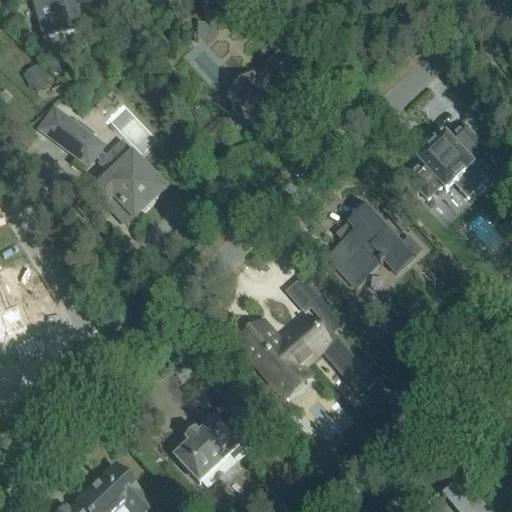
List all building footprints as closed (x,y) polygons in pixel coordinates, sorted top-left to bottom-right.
[(73,0),(31,0),(42,38),(81,27),(73,0)] [(295,75),(281,60),(278,57),(254,79),(252,76),(227,100),(233,106),(233,113),(242,123),(246,119),(258,133),(283,110),(271,97),(295,75)] [(103,148),(73,126),(55,113),(41,133),(88,168),(95,159),(102,165),(101,166),(112,177),(94,194),(106,207),(113,200),(134,222),(166,192),(122,146),(108,159),(99,153),(103,148)] [(488,153),(464,127),(450,141),(446,136),(437,145),(435,143),(425,152),(427,154),(418,162),(422,167),(407,180),(427,201),(442,188),(446,192),(453,186),(467,200),(487,181),(474,167),(488,153)] [(402,243),(369,207),(342,232),(349,240),(328,259),(356,288),(387,260),(399,273),(423,251),(409,236),(402,243)] [(0,338),(17,331),(22,343),(46,333),(36,309),(6,321),(0,306),(0,338)] [(375,384),(321,323),(315,328),(307,320),(280,344),(264,325),(238,346),(277,391),(321,352),(360,397),(375,384)] [(234,462),(261,437),(238,413),(221,430),(214,423),(175,460),(199,486),(230,457),(234,462)] [(148,511),(152,508),(128,482),(114,468),(74,506),(76,507),(70,511),(67,511),(65,509),(61,511),(116,511),(123,506),(128,511),(148,511)] [(457,511),(485,511),(471,495),(455,509),(457,511)]
